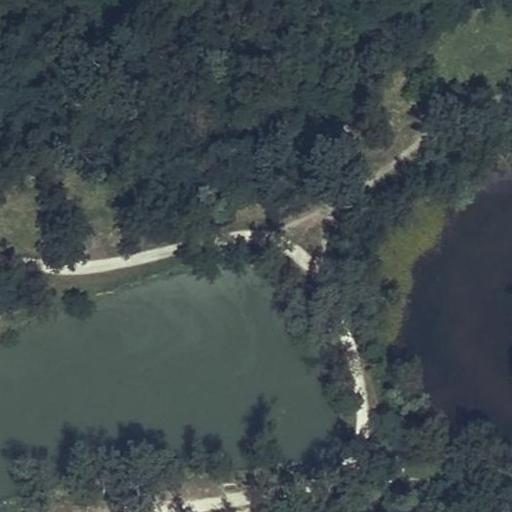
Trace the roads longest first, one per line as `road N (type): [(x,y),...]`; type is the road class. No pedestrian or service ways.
road 1 (track): [(511,95),(270,236),(120,262),(0,260)]
road 2 (track): [(353,465),(361,421),(349,340),(307,262),(270,236)]
road 3 (track): [(353,465),(325,481),(183,511)]
